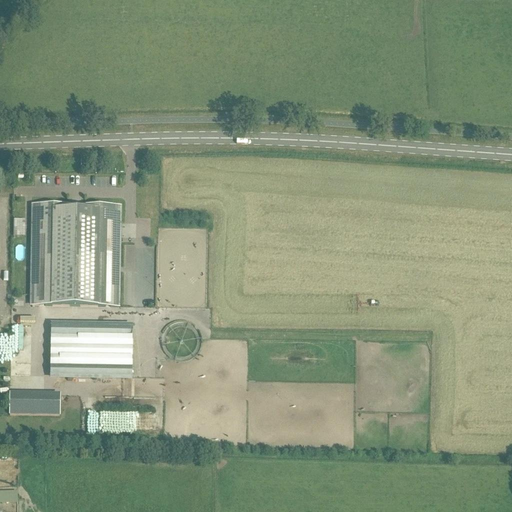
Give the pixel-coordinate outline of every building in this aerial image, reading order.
[(119,309),(121,209),(35,207),(33,307),(119,309)] [(60,327),(59,378),(132,379),(133,329),(60,327)] [(0,367),(0,379),(25,380),(25,340),(5,339),(5,368),(0,367)] [(85,395),(85,413),(149,413),(149,406),(148,406),(148,399),(143,399),(143,402),(127,402),(127,398),(96,398),(96,395),(85,395)] [(60,397),(10,396),(10,416),(60,417),(60,397)] [(0,501),(13,501),(13,489),(0,489),(0,501)]
